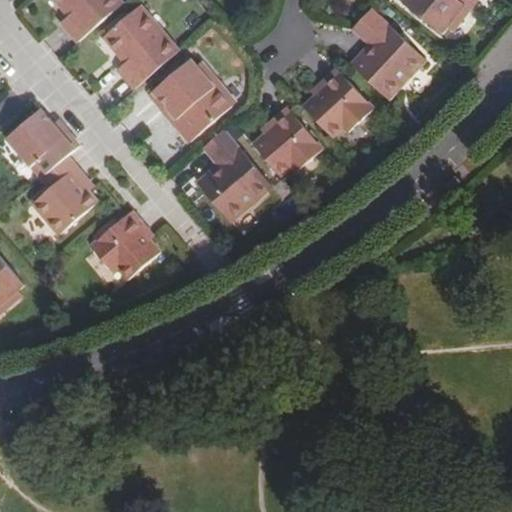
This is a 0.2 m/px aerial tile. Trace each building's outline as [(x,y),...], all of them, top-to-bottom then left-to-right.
[(61,21),(77,39),(120,0),(119,0),(59,0),(71,13),(61,21)] [(404,0),(441,29),(449,20),(454,24),(470,4),(465,0),(464,0),(404,0)] [(353,62),(384,91),(422,52),(371,2),(351,23),(350,24),(371,43),(353,62)] [(115,68),(132,87),(178,47),(140,4),(104,36),(124,60),(115,68)] [(173,114),(169,118),(186,138),(233,98),(216,79),(219,76),(200,54),(195,57),(189,52),(148,87),(173,114)] [(323,84),(315,91),(304,102),(330,131),(342,120),(348,126),(374,102),(336,62),(318,79),(323,84)] [(216,79),(233,98),(236,95),(219,76),(216,79)] [(311,86),(315,91),(323,84),(318,79),(311,86)] [(145,90),(169,118),(173,114),(148,87),(145,90)] [(285,100),(266,117),(270,123),(263,129),(251,138),(279,171),(291,160),(296,166),(323,142),(285,100)] [(61,128),(52,118),(41,105),(36,110),(36,111),(6,137),(39,175),(66,152),(80,140),(66,124),(61,128)] [(57,114),(52,118),(61,128),(66,124),(57,114)] [(258,124),(263,129),(270,123),(266,117),(258,124)] [(270,180),(221,126),(203,142),(220,161),(198,181),(228,217),(270,180)] [(88,177),(74,162),(47,185),(32,198),(59,229),(95,198),(87,189),(82,182),(88,177)] [(93,184),(88,177),(82,182),(87,189),(93,184)] [(159,250),(148,237),(142,231),(148,225),(131,206),(125,210),(126,211),(90,242),(113,270),(119,266),(128,276),(159,250)] [(148,237),(154,232),(148,225),(142,231),(148,237)] [(23,278),(0,252),(0,309),(21,292),(15,285),(23,278)]
